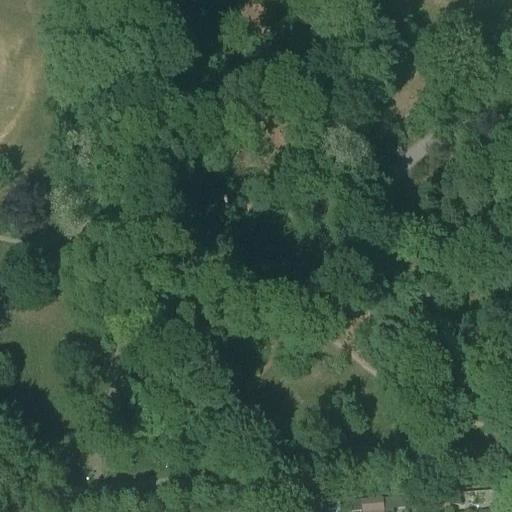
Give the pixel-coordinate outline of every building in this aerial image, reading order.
[(0,97),(24,23),(0,15),(0,97)] [(429,511),(443,511),(451,511),(450,495),(428,496),(429,511)] [(423,496),(407,498),(407,509),(424,507),(423,496)] [(407,509),(407,498),(389,499),(390,510),(407,509)] [(363,511),(385,511),(385,499),(363,501),(363,511)] [(362,502),(346,503),(346,511),(360,511),(363,511),(362,502)] [(341,511),(341,503),(325,504),(325,511),(341,511)]
